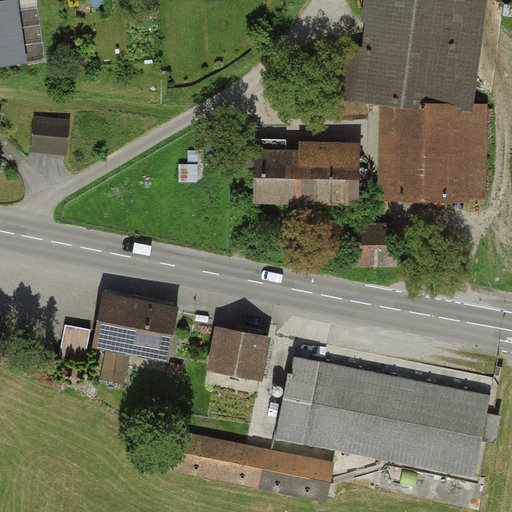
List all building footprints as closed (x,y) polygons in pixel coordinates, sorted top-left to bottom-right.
[(367,0),(354,104),(386,109),(385,204),(488,205),(489,110),(478,110),(493,0),(367,0)] [(76,124),(39,122),(37,152),(75,154),(76,124)] [(261,205),(366,208),(367,156),(262,153),(261,205)] [(395,262),(393,221),(355,222),(357,263),(395,262)] [(187,312),(107,296),(96,350),(176,366),(187,312)] [(277,339),(223,328),(214,371),(269,382),(277,339)] [(495,399),(298,360),(282,441),(480,479),(495,399)] [(333,504),(341,465),(182,434),(175,473),(333,504)]
